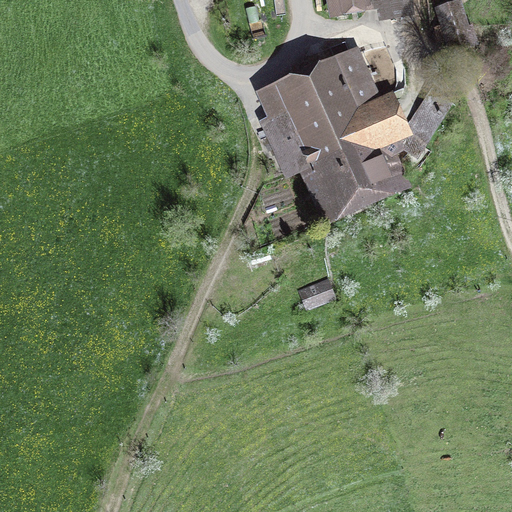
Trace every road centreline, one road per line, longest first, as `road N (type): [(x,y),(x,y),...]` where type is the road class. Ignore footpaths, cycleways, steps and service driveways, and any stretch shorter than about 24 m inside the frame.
road 1 (track): [(243,78),(258,139),(253,183),(113,511)]
road 2 (unclassified): [(301,0),(300,31),(287,57),(243,78),(204,52),(180,0)]
